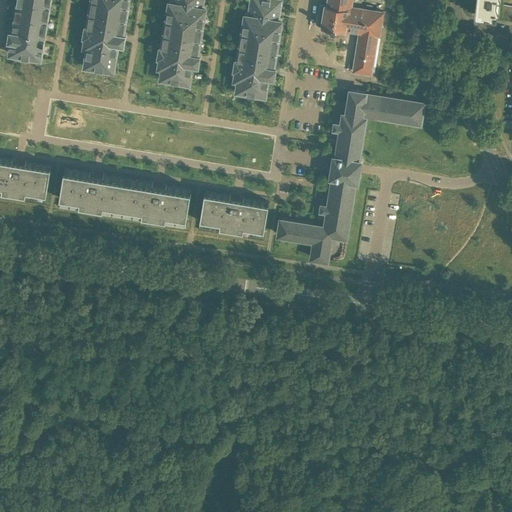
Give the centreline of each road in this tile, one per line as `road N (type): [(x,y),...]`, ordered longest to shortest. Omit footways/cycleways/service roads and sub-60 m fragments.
road 1 (residential): [(282,133),(43,99),(43,139),(268,176),(278,155)]
road 2 (residential): [(365,304),(0,250)]
road 3 (residential): [(499,170),(439,33)]
road 4 (residential): [(511,326),(365,304)]
road 5 (residential): [(282,133),(304,0)]
road 6 (residential): [(365,304),(388,173)]
